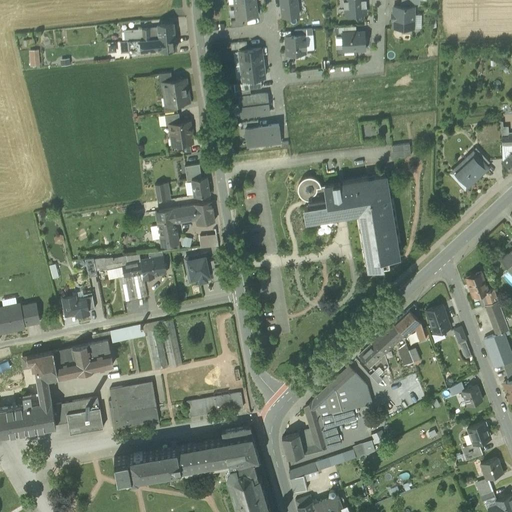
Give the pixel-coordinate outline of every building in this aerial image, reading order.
[(255,0),(235,3),(237,18),(257,15),(255,0)] [(280,0),(283,17),(299,15),(296,0),(280,0)] [(345,7),(345,14),(365,13),(365,6),(366,6),(365,0),(343,0),(344,7),(345,7)] [(393,6),(393,27),(413,27),(413,14),(413,6),(393,6)] [(413,14),(413,27),(421,27),(421,14),(413,14)] [(154,23),(154,25),(156,37),(173,35),(172,21),(154,23)] [(154,25),(146,26),(147,38),(156,37),(154,25)] [(146,26),(139,27),(140,38),(147,38),(146,26)] [(130,40),(140,38),(139,27),(134,27),(134,29),(129,29),(130,40)] [(343,48),(343,50),(365,49),(364,31),(356,32),(342,32),(342,36),(343,48)] [(312,34),(303,35),(304,40),(305,40),(306,47),(304,47),(304,52),(313,52),(312,34)] [(173,35),(156,37),(157,48),(174,46),(173,35)] [(286,36),(287,53),(304,52),(304,47),(306,47),(305,40),(304,40),(303,35),(294,35),(286,36)] [(343,48),(342,36),(335,36),(335,49),(343,48)] [(156,37),(147,38),(148,47),(148,48),(157,48),(156,37)] [(34,38),(23,39),(24,46),(35,44),(34,38)] [(128,49),(148,47),(147,38),(140,38),(130,40),(124,40),(125,49),(128,49)] [(125,49),(124,40),(119,41),(121,53),(128,52),(128,49),(125,49)] [(115,44),(108,45),(109,52),(116,52),(115,44)] [(239,50),(240,65),(263,62),(261,47),(239,50)] [(29,49),(31,65),(40,64),(38,49),(29,49)] [(329,60),(321,60),(321,68),(329,68),(329,60)] [(265,77),(263,62),(240,65),(242,79),(260,77),(265,77)] [(158,73),(159,82),(163,82),(163,81),(172,80),(171,71),(158,73)] [(166,105),(176,104),(189,102),(185,78),(172,80),(163,81),(163,82),(165,97),(169,96),(170,104),(166,105)] [(261,87),(261,81),(243,83),(243,89),(250,88),(261,87)] [(234,90),(241,90),(240,83),(230,84),(231,91),(234,90)] [(239,96),(241,116),(269,112),(266,92),(251,94),(239,96)] [(165,114),(166,125),(170,124),(170,123),(180,122),(179,112),(165,114)] [(170,124),(172,138),(175,138),(176,144),(178,143),(181,145),(184,145),(186,142),(192,142),(189,121),(180,122),(170,123),(170,124)] [(245,127),(247,145),(281,141),(278,123),(259,126),(245,127)] [(501,136),(502,161),(511,152),(511,133),(508,134),(508,136),(501,136)] [(391,145),(393,157),(410,155),(409,143),(391,145)] [(473,154),(483,165),(485,163),(488,160),(476,147),(470,152),(472,155),(473,154)] [(472,155),(470,152),(448,172),(465,190),(490,167),(485,163),(483,165),(485,167),(466,184),(454,172),(472,155)] [(511,152),(502,161),(511,171),(511,152)] [(454,172),(466,184),(485,167),(483,165),(473,154),(472,155),(454,172)] [(196,162),(195,155),(184,156),(185,163),(196,162)] [(187,180),(191,179),(201,177),(199,163),(185,165),(187,180)] [(324,185),(321,185),(318,179),(313,176),(307,176),(300,180),(297,186),(299,193),(303,197),(308,199),(308,201),(308,202),(309,205),(304,206),(306,220),(320,218),(321,219),(337,216),(337,215),(359,212),(366,253),(368,268),(383,266),(383,265),(389,264),(388,257),(399,255),(387,181),(382,182),(381,176),(382,176),(381,175),(342,181),(343,184),(340,185),(339,182),(324,184),(324,185)] [(191,179),(194,195),(210,193),(207,176),(201,177),(191,179)] [(155,185),(157,199),(167,198),(165,183),(155,185)] [(197,218),(197,223),(215,220),(211,201),(194,203),(194,204),(178,206),(181,221),(197,218)] [(175,221),(175,222),(181,221),(178,206),(159,210),(161,221),(174,219),(175,221)] [(161,237),(162,244),(179,242),(178,238),(175,222),(175,221),(174,219),(161,221),(158,222),(159,224),(161,237)] [(161,237),(159,224),(150,226),(153,238),(161,237)] [(63,234),(58,232),(54,235),(55,241),(60,243),(64,240),(63,234)] [(205,235),(207,246),(218,245),(217,234),(205,235)] [(182,244),(190,246),(192,238),(184,236),(182,244)] [(506,265),(511,270),(511,249),(501,259),(502,260),(501,261),(505,266),(506,265)] [(113,257),(94,258),(97,270),(103,305),(117,302),(112,278),(119,276),(123,300),(147,296),(144,278),(143,271),(132,273),(131,265),(141,263),(141,260),(140,253),(126,255),(113,258),(113,257)] [(199,276),(200,278),(206,276),(211,276),(211,275),(208,260),(207,253),(185,257),(189,275),(191,275),(192,277),(199,276)] [(151,258),(153,271),(166,269),(164,256),(151,258)] [(97,275),(94,257),(85,258),(88,277),(97,275)] [(143,271),(144,278),(154,276),(154,274),(153,271),(151,258),(150,258),(141,260),(141,263),(143,271)] [(211,276),(212,281),(224,278),(221,261),(214,262),(214,259),(208,260),(211,275),(211,276)] [(131,265),(132,273),(143,271),(141,263),(131,265)] [(480,293),(484,304),(486,303),(498,299),(494,288),(488,290),(484,277),(481,271),(475,273),(476,274),(466,277),(473,296),(480,293)] [(75,295),(75,299),(84,298),(83,293),(82,290),(74,291),(75,295)] [(75,295),(64,297),(67,312),(76,310),(77,314),(88,312),(88,309),(95,307),(92,291),(83,293),(84,298),(75,299),(75,295)] [(2,298),(4,305),(17,303),(16,295),(2,298)] [(484,338),(494,366),(503,363),(511,359),(511,354),(503,331),(509,329),(508,327),(506,320),(504,314),(498,299),(486,303),(497,333),(484,338)] [(20,305),(24,323),(39,320),(36,302),(20,305)] [(409,309),(417,317),(420,313),(419,309),(414,304),(409,309)] [(425,309),(433,333),(450,327),(442,304),(425,309)] [(0,305),(0,331),(25,326),(24,323),(20,305),(4,308),(4,305),(0,305)] [(395,322),(406,334),(416,326),(421,321),(417,317),(409,309),(395,322)] [(147,331),(155,369),(168,367),(160,328),(162,328),(170,366),(183,364),(173,317),(143,324),(145,331),(147,331)] [(416,329),(419,340),(426,337),(421,321),(416,326),(416,329)] [(143,324),(110,330),(112,338),(112,340),(145,334),(145,331),(143,324)] [(360,354),(370,366),(384,352),(403,335),(393,324),(374,341),(360,354)] [(459,341),(465,339),(465,338),(461,326),(454,329),(459,341)] [(108,339),(112,338),(110,330),(88,335),(89,342),(108,339)] [(113,364),(108,339),(89,342),(53,350),(58,376),(113,364)] [(469,349),(465,339),(459,341),(463,351),(469,349)] [(404,365),(414,361),(409,349),(406,343),(398,349),(404,365)] [(416,346),(409,349),(414,361),(420,358),(416,346)] [(48,378),(58,376),(53,350),(23,356),(24,364),(35,362),(39,389),(50,388),(48,378)] [(0,369),(11,365),(9,359),(0,362),(0,369)] [(511,359),(503,363),(505,370),(511,367),(511,359)] [(348,365),(330,383),(336,390),(342,410),(346,409),(352,407),(371,401),(366,384),(348,365)] [(379,375),(384,370),(382,368),(380,365),(374,371),(379,375)] [(370,375),(378,384),(383,380),(379,375),(374,371),(370,375)] [(503,382),(510,401),(511,400),(511,379),(509,380),(503,382)] [(109,399),(111,413),(156,405),(152,380),(110,388),(112,399),(109,399)] [(451,387),(453,394),(462,391),(462,390),(464,389),(461,381),(451,387)] [(335,423),(336,423),(333,412),(342,410),(336,390),(330,383),(319,393),(325,400),(333,424),(335,423)] [(462,391),(468,405),(482,400),(477,385),(464,389),(462,390),(462,391)] [(52,403),(50,388),(39,389),(40,393),(41,401),(33,402),(31,394),(23,395),(24,403),(0,407),(0,434),(56,425),(55,423),(52,403)] [(241,392),(227,394),(230,409),(243,407),(241,392)] [(40,393),(31,394),(33,402),(41,401),(40,393)] [(305,406),(311,428),(314,437),(323,434),(327,447),(341,443),(335,424),(335,423),(333,424),(325,400),(319,393),(305,406)] [(217,411),(230,409),(227,394),(214,396),(217,411)] [(59,423),(69,421),(67,412),(100,406),(98,396),(66,401),(56,403),(58,415),(59,423)] [(209,412),(217,411),(214,396),(206,397),(200,399),(202,413),(209,412)] [(440,405),(436,398),(430,401),(434,408),(440,405)] [(190,415),(202,413),(200,399),(188,401),(190,415)] [(159,420),(156,405),(111,413),(114,429),(159,420)] [(100,406),(67,412),(69,421),(70,432),(104,427),(100,406)] [(355,418),(352,407),(346,409),(349,420),(355,418)] [(346,409),(342,410),(333,412),(336,423),(335,423),(335,424),(349,420),(346,409)] [(474,443),(478,442),(490,438),(484,421),(468,427),(474,443)] [(131,477),(132,478),(139,477),(139,475),(229,459),(230,464),(254,458),(260,457),(250,424),(222,429),(223,437),(141,452),(140,448),(133,449),(134,453),(114,456),(118,479),(131,477)] [(299,432),(301,440),(314,437),(311,428),(298,431),(298,432),(299,432)] [(372,440),(373,444),(386,438),(382,429),(371,434),(374,439),(372,440)] [(282,436),(287,457),(304,453),(301,440),(299,432),(298,432),(282,436)] [(323,434),(314,437),(301,440),(304,453),(327,447),(323,434)] [(356,457),(357,459),(375,450),(373,444),(372,440),(353,446),(353,449),(356,457)] [(474,443),(461,448),(463,453),(479,447),(478,442),(474,443)] [(463,453),(466,459),(482,453),(479,447),(463,453)] [(289,470),(290,478),(304,473),(317,469),(356,457),(353,449),(289,470)] [(481,462),(486,478),(502,472),(497,457),(481,462)] [(226,475),(237,511),(271,511),(260,474),(258,474),(254,458),(230,464),(230,465),(226,475)] [(132,481),(230,464),(229,459),(139,475),(139,477),(132,478),(132,481)] [(317,469),(304,473),(306,480),(318,476),(317,469)] [(290,478),(294,491),(307,488),(306,480),(304,473),(290,478)] [(480,495),(482,494),(492,490),(489,480),(476,485),(480,495)] [(325,511),(340,506),(343,505),(338,493),(335,495),(335,492),(334,490),(332,490),(330,491),(329,492),(329,494),(328,495),(329,496),(330,498),(320,501),(320,503),(322,506),(315,509),(314,505),(311,494),(295,499),(299,511),(325,511)] [(493,490),(492,490),(482,494),(484,501),(495,497),(493,490)] [(489,507),(490,511),(511,511),(511,496),(511,494),(496,499),(497,504),(489,507)] [(496,499),(495,497),(484,501),(487,508),(489,507),(497,504),(496,499)]
